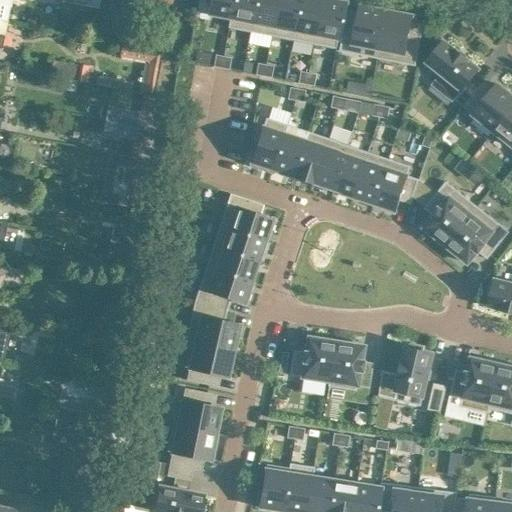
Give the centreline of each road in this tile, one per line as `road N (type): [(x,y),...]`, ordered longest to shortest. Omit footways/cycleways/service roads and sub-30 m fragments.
road 1 (residential): [(303,199),(393,230),(445,271),(461,293),(455,329)]
road 2 (residential): [(222,511),(267,306)]
road 3 (residential): [(267,306),(346,319),(411,316),(455,329)]
